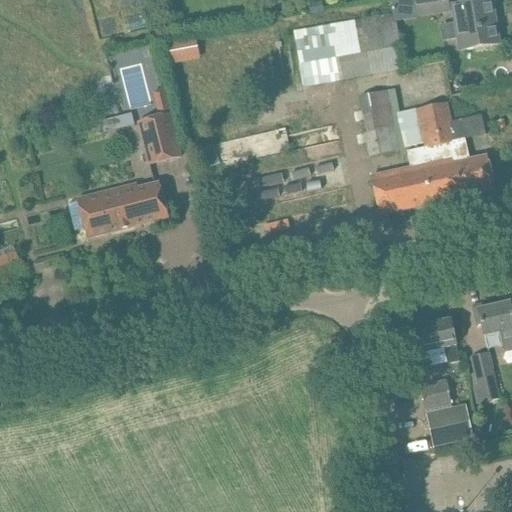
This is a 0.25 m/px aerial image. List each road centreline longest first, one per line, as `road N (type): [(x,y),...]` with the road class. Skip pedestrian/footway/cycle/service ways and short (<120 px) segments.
road 1 (residential): [(0,371),(280,301)]
road 2 (unclassified): [(355,309),(389,511)]
road 3 (unclassified): [(355,309),(366,306),(372,287),(511,251)]
